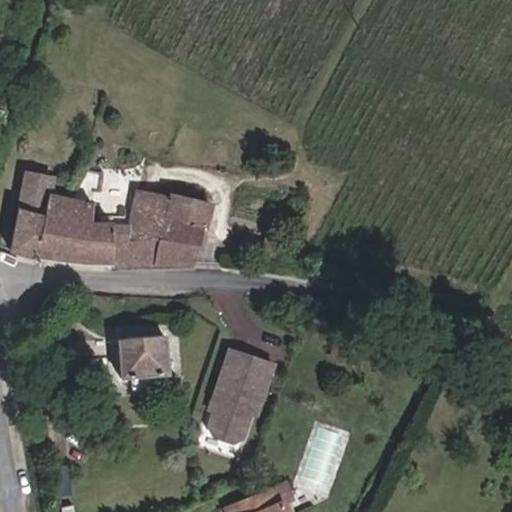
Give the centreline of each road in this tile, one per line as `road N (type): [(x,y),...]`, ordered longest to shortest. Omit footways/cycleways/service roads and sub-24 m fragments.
road 1 (unclassified): [(511,350),(345,290),(218,276),(0,284)]
road 2 (unclassified): [(0,333),(17,380),(41,511)]
road 3 (track): [(66,0),(0,155)]
